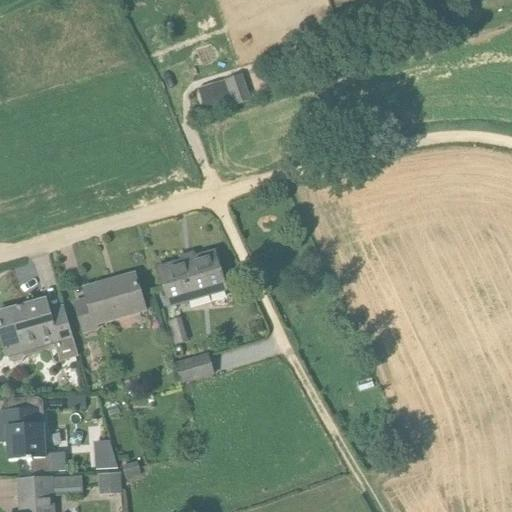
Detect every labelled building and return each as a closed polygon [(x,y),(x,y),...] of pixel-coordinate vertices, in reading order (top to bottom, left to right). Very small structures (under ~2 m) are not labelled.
[(225,82),(227,89),(234,108),(250,102),(241,76),(225,82)] [(233,108),(234,108),(224,83),(205,90),(212,108),(205,110),(208,117),(233,108)] [(170,307),(225,291),(214,253),(159,269),(170,307)] [(97,324),(144,310),(134,276),(84,291),(87,301),(73,305),(82,334),(98,329),(97,324)] [(76,359),(70,339),(62,309),(49,313),(45,302),(0,314),(0,333),(6,357),(7,356),(9,362),(13,364),(23,362),(25,357),(55,349),(60,363),(76,359)] [(182,383),(212,375),(207,356),(177,365),(182,383)] [(67,397),(67,410),(85,410),(85,397),(67,397)] [(52,455),(44,455),(43,426),(40,427),(38,410),(0,412),(0,430),(7,430),(9,462),(30,461),(31,474),(65,473),(65,454),(52,455)] [(117,439),(97,440),(98,466),(118,465),(117,439)] [(124,467),(124,471),(126,479),(140,476),(138,469),(138,468),(137,464),(124,467)] [(98,487),(109,487),(110,497),(121,496),(120,475),(98,477),(98,487)] [(65,478),(66,497),(68,497),(83,496),(82,477),(65,478)] [(53,511),(53,498),(66,497),(65,478),(18,481),(19,499),(20,511),(53,511)]
